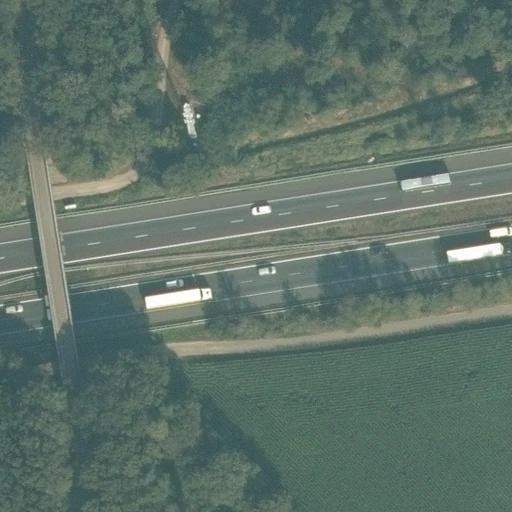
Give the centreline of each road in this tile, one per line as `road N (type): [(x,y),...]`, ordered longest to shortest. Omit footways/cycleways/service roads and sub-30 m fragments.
road 1 (motorway): [(511,178),(0,258)]
road 2 (motorway): [(0,320),(511,240)]
road 3 (unclassified): [(0,382),(120,356),(318,342),(511,311)]
road 4 (unclassified): [(74,511),(78,456),(36,159),(31,0)]
road 5 (unclassified): [(0,201),(138,172),(151,151),(173,0)]
